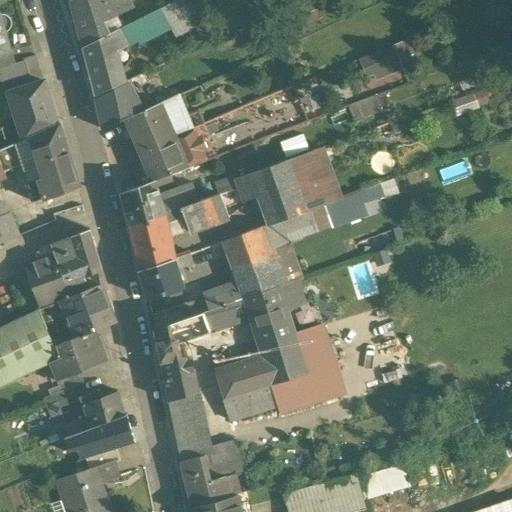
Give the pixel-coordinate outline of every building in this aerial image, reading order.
[(72,0),(70,2),(83,49),(117,32),(122,29),(117,18),(134,9),(129,0),(72,0)] [(177,0),(169,5),(177,21),(206,6),(202,0),(177,0)] [(169,5),(160,9),(169,26),(177,21),(169,5)] [(122,29),(117,32),(125,47),(138,41),(139,42),(169,26),(160,9),(122,29)] [(0,55),(10,52),(4,34),(8,31),(11,28),(11,23),(9,19),(6,16),(2,15),(0,15),(0,55)] [(117,32),(83,49),(95,97),(125,82),(112,54),(127,49),(125,47),(117,32)] [(405,38),(353,60),(368,94),(405,78),(396,57),(411,51),(405,38)] [(10,52),(0,55),(0,69),(2,69),(14,65),(10,52)] [(14,65),(2,69),(6,80),(6,81),(29,74),(25,62),(14,65)] [(29,74),(6,81),(6,80),(1,82),(5,95),(7,94),(32,86),(29,74)] [(125,82),(95,97),(103,130),(126,120),(141,112),(127,82),(125,82)] [(32,86),(7,94),(23,141),(56,125),(57,125),(44,83),(32,86)] [(375,97),(348,108),(355,123),(381,113),(375,97)] [(141,112),(126,120),(140,151),(174,137),(160,104),(141,112)] [(406,118),(389,124),(393,135),(410,129),(406,118)] [(72,171),(56,125),(23,141),(0,150),(0,169),(2,174),(19,166),(18,162),(30,157),(35,170),(40,168),(44,179),(27,185),(33,203),(77,187),(72,171)] [(174,137),(140,151),(155,183),(155,182),(206,163),(202,152),(205,151),(200,138),(197,140),(192,130),(174,137)] [(319,149),(288,161),(306,213),(337,202),(319,149)] [(306,213),(288,161),(236,180),(239,189),(243,203),(259,198),(269,227),(276,224),(306,213)] [(193,186),(161,197),(155,182),(155,183),(121,196),(128,228),(181,210),(199,204),(193,186)] [(376,185),(362,191),(362,193),(365,201),(380,196),(376,185)] [(276,224),(284,247),(288,246),(368,217),(362,202),(365,201),(362,193),(276,224)] [(199,204),(181,210),(184,219),(189,232),(227,218),(219,196),(199,204)] [(181,210),(128,228),(138,272),(173,262),(167,246),(171,244),(165,227),(184,219),(181,210)] [(0,218),(0,245),(16,239),(6,216),(3,217),(0,218)] [(269,227),(223,243),(238,284),(244,299),(245,299),(302,279),(288,246),(284,247),(276,224),(269,227)] [(89,231),(50,246),(57,265),(66,286),(102,273),(95,251),(89,231)] [(354,247),(358,261),(383,252),(380,244),(379,239),(354,247)] [(394,239),(380,244),(383,252),(397,247),(394,239)] [(189,257),(173,262),(176,271),(192,266),(189,257)] [(173,262),(138,272),(148,302),(182,291),(176,271),(173,262)] [(57,265),(32,276),(41,297),(66,286),(57,265)] [(302,279),(245,299),(264,359),(272,385),(305,375),(293,336),(285,310),(288,309),(288,308),(303,304),(297,286),(298,286),(297,283),(303,281),(302,279)] [(238,284),(202,297),(203,299),(209,312),(230,304),(244,299),(238,284)] [(66,286),(41,297),(45,309),(60,303),(70,299),(66,286)] [(70,299),(60,303),(65,318),(86,310),(90,320),(78,325),(85,336),(96,332),(114,325),(111,313),(102,286),(70,299)] [(203,299),(187,305),(191,318),(202,314),(209,312),(203,299)] [(45,309),(38,312),(44,326),(65,318),(60,303),(45,309)] [(209,312),(202,314),(209,331),(219,328),(220,330),(234,325),(235,319),(230,304),(209,312)] [(187,305),(150,318),(153,332),(191,318),(187,305)] [(65,318),(69,328),(78,325),(90,320),(86,310),(65,318)] [(44,326),(38,312),(0,330),(0,388),(49,365),(58,360),(44,326)] [(191,318),(153,332),(160,365),(188,358),(184,340),(209,331),(202,314),(191,318)] [(305,375),(272,385),(279,408),(278,408),(280,415),(345,395),(323,326),(293,336),(305,375)] [(85,336),(57,347),(62,358),(58,360),(49,365),(55,381),(56,383),(80,374),(108,363),(96,332),(85,336)] [(188,358),(160,365),(168,403),(197,394),(188,358)] [(264,359),(216,374),(224,400),(272,385),(264,359)] [(80,374),(56,383),(60,394),(72,389),(84,385),(80,374)] [(272,385),(224,400),(231,423),(278,408),(279,408),(272,385)] [(57,404),(59,408),(77,401),(72,389),(60,394),(54,396),(57,404)] [(101,399),(98,392),(80,400),(83,408),(89,421),(77,422),(65,426),(70,437),(80,434),(91,429),(123,417),(123,416),(117,393),(101,399)] [(238,443),(207,451),(197,394),(168,403),(181,463),(204,456),(211,481),(225,477),(223,463),(241,459),(243,458),(238,443)] [(59,408),(57,404),(46,408),(57,436),(59,442),(70,437),(65,426),(59,408)] [(123,417),(91,429),(98,447),(98,448),(123,438),(136,433),(137,433),(138,432),(134,413),(123,417)] [(91,429),(80,434),(86,451),(98,447),(91,429)] [(57,436),(47,440),(50,445),(59,442),(57,436)] [(114,450),(85,459),(89,471),(114,463),(114,464),(118,463),(114,450)] [(211,481),(204,456),(181,463),(180,463),(192,510),(230,498),(225,478),(225,477),(211,481)] [(241,459),(223,463),(225,477),(225,478),(245,472),(241,459)] [(413,461),(416,485),(435,484),(433,459),(413,461)] [(89,471),(56,482),(65,511),(108,511),(101,493),(103,492),(101,485),(119,478),(114,464),(114,463),(89,471)] [(404,466),(358,479),(364,502),(411,489),(404,466)] [(282,496),(286,511),(361,511),(366,511),(364,502),(358,479),(357,476),(282,496)] [(230,498),(192,510),(192,511),(194,511),(240,511),(237,496),(230,498)] [(511,511),(511,501),(479,511),(511,511)]
